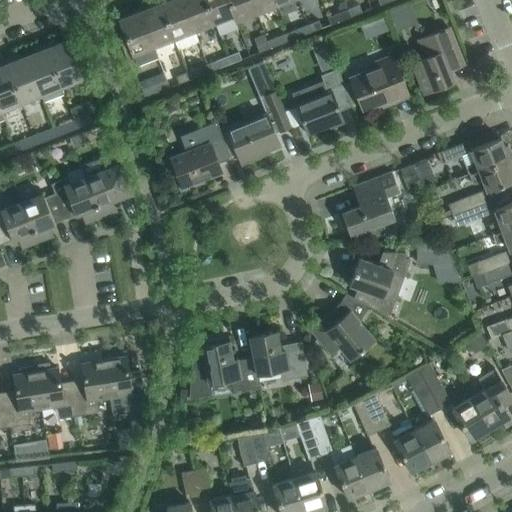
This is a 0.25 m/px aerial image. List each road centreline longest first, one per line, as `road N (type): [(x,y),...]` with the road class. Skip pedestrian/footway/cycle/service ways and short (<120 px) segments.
road 1 (residential): [(0,333),(281,284),(302,244),(289,183)]
road 2 (residential): [(289,183),(511,94)]
